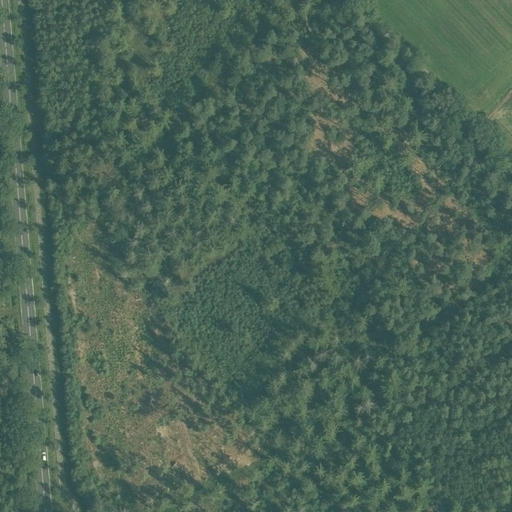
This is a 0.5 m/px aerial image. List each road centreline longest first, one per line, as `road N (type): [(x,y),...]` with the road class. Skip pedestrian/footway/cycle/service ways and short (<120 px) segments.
road 1 (primary): [(45,511),(2,0)]
road 2 (track): [(146,173),(315,6)]
road 3 (unclassified): [(511,160),(355,0)]
